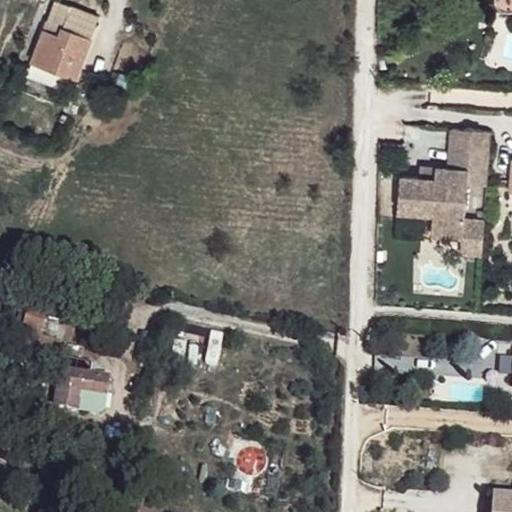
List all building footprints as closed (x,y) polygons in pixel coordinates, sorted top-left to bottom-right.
[(34,62),(66,75),(77,80),(100,17),(56,0),(34,62)] [(61,87),(66,75),(34,62),(30,75),(61,87)] [(489,185),(493,131),(453,128),(450,168),(436,167),(435,178),(421,178),(402,176),(400,211),(436,213),(435,234),(466,236),(469,183),(489,185)] [(422,166),(421,178),(435,178),(436,167),(422,166)] [(32,302),(24,332),(41,336),(49,306),(32,302)] [(64,359),(56,406),(98,414),(105,410),(110,377),(91,373),(92,364),(64,359)] [(511,511),(511,498),(495,497),(494,511),(511,511)]
